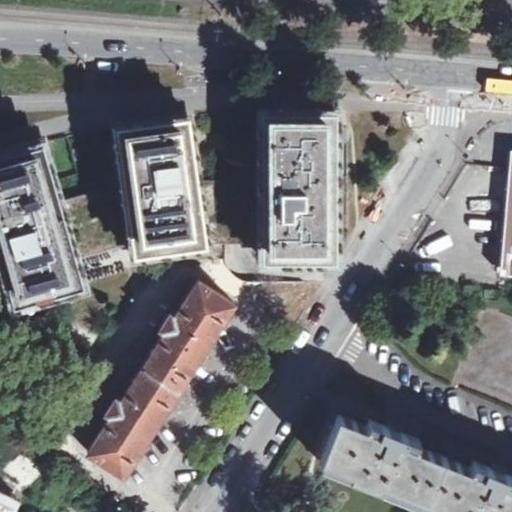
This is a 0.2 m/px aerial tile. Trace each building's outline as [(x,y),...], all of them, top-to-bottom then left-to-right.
[(262,259),(335,259),(335,110),(262,109),(262,180),(262,241),(262,259)] [(144,121),(117,125),(124,183),(133,237),(139,236),(141,251),(204,242),(197,180),(188,115),(144,121)] [(22,147),(0,153),(0,254),(14,303),(32,298),(29,289),(51,282),(53,291),(83,283),(76,258),(60,200),(43,141),(22,147)] [(511,278),(511,151),(508,152),(506,167),(496,277),(511,278)] [(262,180),(197,180),(204,242),(262,241),(262,180)] [(124,183),(90,192),(60,200),(76,258),(133,242),(134,242),(133,237),(124,183)] [(139,236),(133,237),(134,242),(133,242),(135,252),(141,251),(139,236)] [(213,332),(233,302),(198,280),(175,316),(165,310),(156,324),(166,331),(121,400),(111,394),(102,408),(112,415),(88,450),(123,473),(149,432),(213,332)] [(366,431),(338,420),(321,461),(351,474),(349,479),(379,492),(381,486),(443,511),(511,511),(511,485),(495,478),(474,469),(472,475),(418,452),(420,447),(391,435),(368,426),(366,431)] [(0,511),(15,511),(18,506),(22,499),(0,488),(0,511)]
